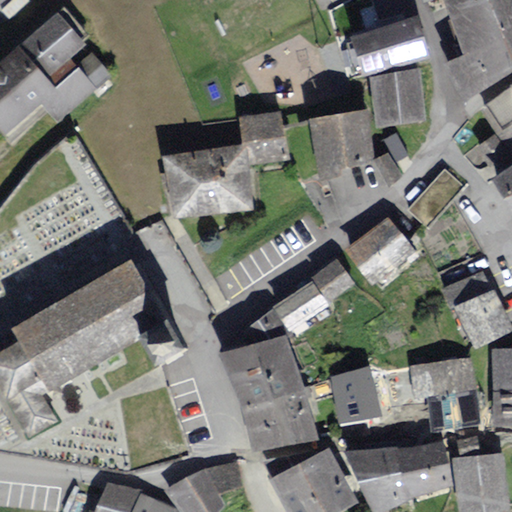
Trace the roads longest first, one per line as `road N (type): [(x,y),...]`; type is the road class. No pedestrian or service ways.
road 1 (residential): [(233,454),(205,344),(413,183),(438,146)]
road 2 (residential): [(438,146),(470,173),(511,246)]
